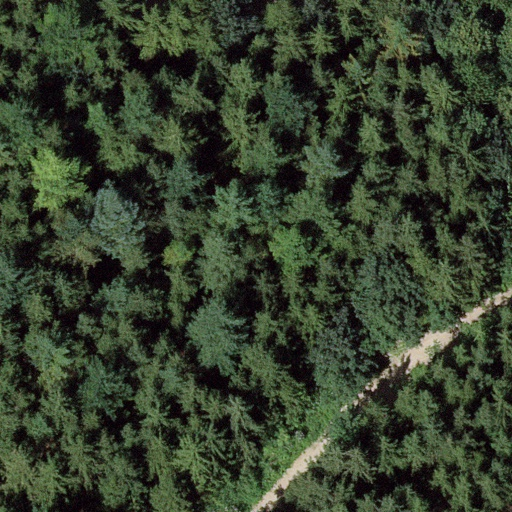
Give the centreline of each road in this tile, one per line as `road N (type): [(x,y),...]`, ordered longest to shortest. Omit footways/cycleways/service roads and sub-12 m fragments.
road 1 (track): [(511,307),(417,355),(341,424),(270,511)]
road 2 (track): [(152,0),(294,0)]
